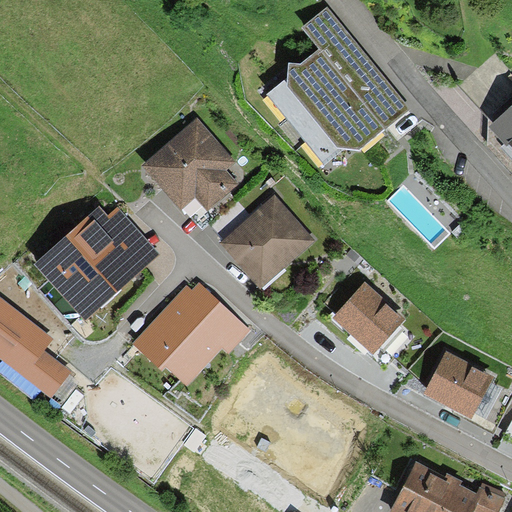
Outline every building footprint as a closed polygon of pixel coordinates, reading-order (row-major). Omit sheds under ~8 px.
[(345,38),(327,17),(301,39),(318,59),(276,95),(336,165),(377,131),(391,147),(418,124),(345,38)] [(511,74),(488,49),(455,79),(490,116),(506,101),(511,107),(511,109),(489,131),(511,155),(511,74)] [(232,177),(197,136),(146,179),(181,219),(194,208),(264,289),(308,251),(273,210),(252,227),(218,188),(232,177)] [(104,204),(35,260),(76,310),(145,254),(104,204)] [(373,354),(405,318),(362,280),(330,316),(373,354)] [(187,291),(140,342),(186,383),(223,342),(230,349),(246,332),(199,290),(193,296),(187,291)] [(0,301),(0,354),(44,389),(60,368),(38,351),(47,339),(0,301)] [(489,378),(449,357),(431,391),(471,412),(489,378)] [(417,467),(395,511),(499,511),(507,498),(483,487),(478,497),(462,488),(463,484),(455,480),(446,474),(443,480),(417,467)]
